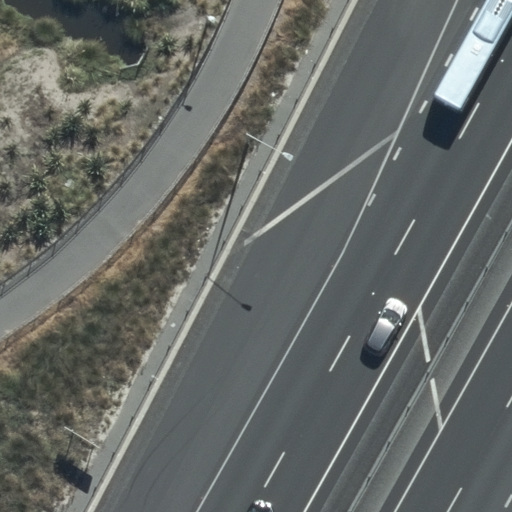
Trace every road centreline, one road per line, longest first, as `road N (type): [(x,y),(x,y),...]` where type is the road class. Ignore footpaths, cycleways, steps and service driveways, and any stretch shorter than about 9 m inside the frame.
road 1 (motorway): [(249,511),(511,43)]
road 2 (motorway): [(511,400),(449,511)]
